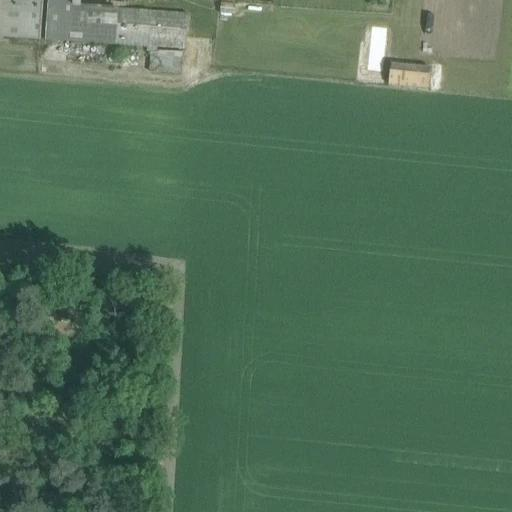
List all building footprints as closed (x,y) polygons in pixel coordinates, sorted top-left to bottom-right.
[(0,0),(0,36),(40,39),(42,0),(0,0)] [(183,53),(159,51),(157,51),(157,48),(186,50),(189,13),(81,5),(80,0),(48,0),(46,40),(115,45),(114,59),(133,61),(134,46),(147,47),(147,53),(150,53),(149,72),(181,75),(183,53)] [(297,5),(315,7),(314,0),(279,0),(278,30),(296,31),(297,5)] [(387,29),(373,28),(368,70),(382,72),(387,29)] [(431,68),(391,64),(388,85),(429,89),(431,68)]
